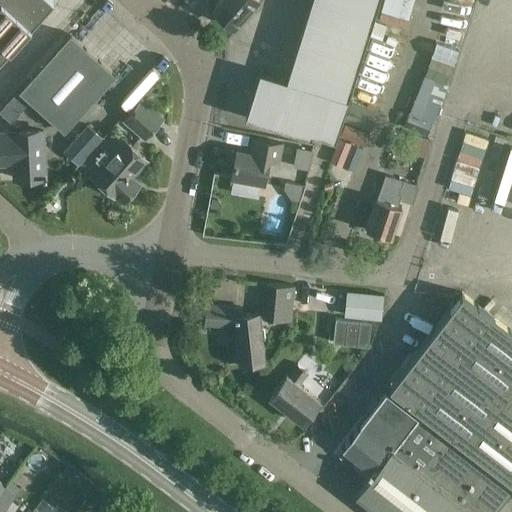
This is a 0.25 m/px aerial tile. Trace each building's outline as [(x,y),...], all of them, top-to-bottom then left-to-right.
[(0,0),(0,60),(53,2),(50,0),(0,0)] [(217,0),(211,8),(233,27),(256,0),(217,0)] [(354,76),(377,0),(304,0),(289,49),(287,55),(354,76)] [(63,131),(114,74),(69,34),(18,91),(63,131)] [(347,98),(354,76),(287,55),(280,77),(323,90),(347,98)] [(252,86),(243,113),(265,120),(310,133),(323,90),(280,77),(259,70),(254,86),(252,86)] [(408,112),(433,122),(448,85),(423,75),(408,112)] [(334,139),(347,98),(323,90),(310,133),(320,136),(321,135),(334,139)] [(144,138),(161,118),(141,100),(124,120),(144,138)] [(371,131),(378,112),(351,101),(343,120),(371,131)] [(402,127),(427,136),(432,124),(407,114),(402,127)] [(369,133),(344,123),(339,135),(364,145),(369,133)] [(87,124),(63,150),(78,164),(102,137),(87,124)] [(45,177),(43,129),(0,131),(0,164),(12,164),(13,179),(45,177)] [(235,150),(230,176),(233,177),(260,182),(263,182),(267,161),(279,162),(283,142),(264,139),(253,137),(250,153),(235,150)] [(121,203),(138,184),(131,177),(146,161),(121,139),(90,175),(121,203)] [(295,147),(292,170),(308,173),(312,150),(295,147)] [(411,204),(417,184),(384,174),(377,197),(375,197),(365,229),(390,238),(401,205),(398,204),(399,200),(411,204)] [(211,198),(210,206),(219,208),(220,203),(217,199),(211,198)] [(291,321),(294,286),(266,283),(262,318),(291,321)] [(346,291),(343,316),(382,320),(384,294),(346,290),(346,291)] [(388,388),(511,482),(511,406),(506,402),(511,393),(511,331),(461,292),(388,388)] [(240,313),(241,307),(205,304),(204,324),(234,326),(238,363),(263,361),(258,311),(240,313)] [(335,318),(332,343),(368,347),(370,322),(335,318)] [(348,363),(340,373),(346,378),(354,367),(348,363)] [(298,383),(306,372),(296,364),(288,375),(285,373),(267,397),(302,423),(319,400),(298,383)] [(377,511),(492,511),(511,487),(511,482),(388,388),(386,391),(385,390),(340,448),(372,472),(354,495),(377,511)] [(0,511),(8,511),(4,509),(15,496),(5,488),(0,493),(0,511)]
